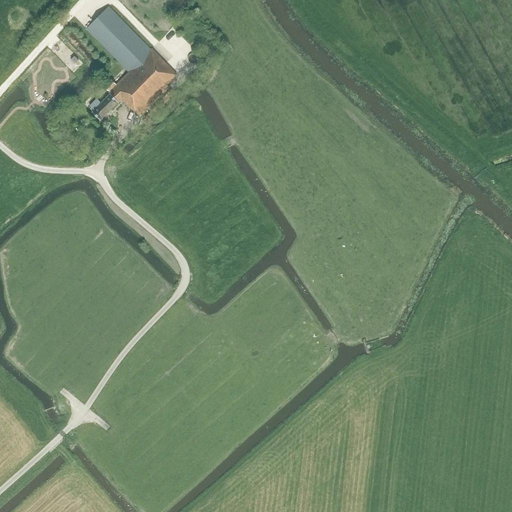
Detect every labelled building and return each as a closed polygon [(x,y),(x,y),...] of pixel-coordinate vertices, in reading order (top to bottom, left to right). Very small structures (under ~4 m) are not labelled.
[(129,23),(142,9),(131,0),(115,0),(110,6),(129,23)] [(168,84),(177,75),(152,49),(151,50),(103,1),(81,23),(128,73),(116,85),(110,79),(104,86),(108,91),(108,92),(109,94),(101,103),(97,99),(90,107),(94,111),(93,112),(100,120),(122,99),(130,109),(132,107),(140,117),(170,86),(168,84)] [(64,34),(59,38),(86,66),(91,61),(64,34)] [(35,161),(40,150),(30,146),(25,157),(35,161)] [(43,151),(40,162),(51,165),(54,154),(43,151)]
